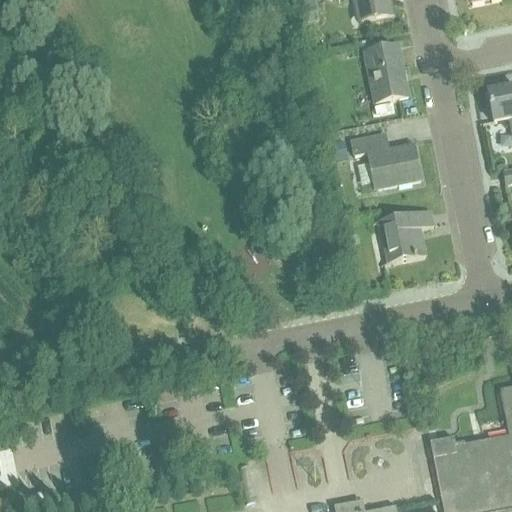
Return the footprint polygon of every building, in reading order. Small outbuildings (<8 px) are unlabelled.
[(354,0),(359,24),(390,18),(386,0),(354,0)] [(316,13),(304,16),(306,26),(319,24),(316,13)] [(373,106),(407,100),(397,49),(363,56),(373,106)] [(511,147),(511,146),(511,91),(486,96),(492,126),(507,123),(511,147)] [(375,194),(420,185),(414,151),(388,156),(384,137),(351,144),(354,160),(369,157),(371,166),(369,167),(375,194)] [(343,147),(330,149),(333,164),(346,162),(343,147)] [(505,189),(511,187),(511,173),(502,176),(505,189)] [(418,233),(433,230),(430,215),(380,225),(388,267),(424,260),(418,233)] [(511,511),(511,390),(498,394),(507,440),(486,444),(487,451),(463,456),(461,446),(453,448),(451,442),(428,447),(440,511),(511,511)]
